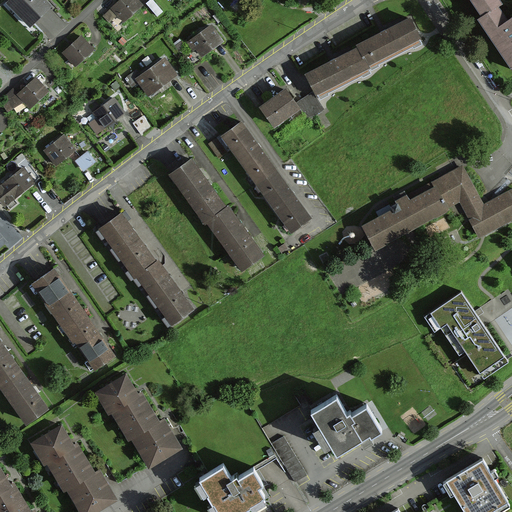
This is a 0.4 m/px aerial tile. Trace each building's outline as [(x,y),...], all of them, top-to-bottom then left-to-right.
[(46,0),(8,0),(5,3),(29,27),(51,5),(46,0)] [(120,0),(111,8),(124,23),(142,6),(136,0),(120,0)] [(472,0),(484,16),(499,6),(503,4),(500,0),(472,0)] [(499,6),(484,16),(478,19),(511,68),(511,17),(508,20),(499,6)] [(384,31),(357,45),(358,48),(368,68),(422,41),(411,18),(384,31)] [(212,24),(187,41),(192,50),(195,48),(200,56),(223,41),(212,24)] [(94,51),(81,36),(71,45),(62,53),(75,68),(94,51)] [(368,68),(358,48),(333,60),(305,74),(317,97),(370,70),(368,68)] [(166,57),(136,79),(149,97),(179,75),(166,57)] [(49,93),(36,78),(19,93),(32,108),(49,93)] [(301,109),(285,87),(280,91),(259,107),(275,128),(301,109)] [(115,98),(94,112),(104,127),(125,113),(115,98)] [(259,145),(242,121),(220,137),(254,185),(276,170),(259,145)] [(77,149),(65,134),(45,151),(57,165),(77,149)] [(219,157),(228,151),(218,137),(209,143),(219,157)] [(88,151),(75,161),(83,172),(97,162),(88,151)] [(209,182),(192,159),(169,175),(203,224),(205,223),(227,208),(209,182)] [(0,184),(0,200),(4,206),(39,180),(27,164),(0,184)] [(362,228),(374,252),(449,212),(447,208),(460,202),(479,238),(511,220),(511,192),(483,207),(463,168),(394,204),(397,210),(362,228)] [(292,193),(276,170),(254,185),(289,234),(311,218),(292,193)] [(227,208),(205,223),(240,272),(263,256),(245,230),(229,206),(227,208)] [(137,237),(121,213),(97,230),(132,279),(134,277),(155,262),(137,237)] [(155,262),(134,277),(168,326),(192,310),(173,284),(157,261),(155,262)] [(69,289),(53,267),(30,284),(63,328),(86,311),(69,289)] [(424,317),(435,333),(442,328),(459,355),(466,351),(484,380),(509,364),(462,292),(424,317)] [(101,331),(86,311),(63,328),(95,372),(118,355),(101,331)] [(4,345),(0,340),(0,380),(19,366),(4,345)] [(32,384),(19,366),(0,380),(0,386),(28,424),(50,408),(32,384)] [(100,390),(113,412),(116,410),(144,394),(131,372),(100,390)] [(144,394),(116,410),(133,439),(136,437),(164,421),(148,392),(144,394)] [(318,420),(312,423),(326,446),(331,442),(337,452),(361,437),(364,441),(373,435),(372,434),(382,428),(367,403),(352,412),(350,409),(346,411),(337,394),(312,409),(318,420)] [(168,418),(164,421),(136,437),(153,465),(184,446),(168,418)] [(34,441),(47,463),(51,461),(79,445),(66,423),(34,441)] [(79,445),(51,461),(67,490),(71,488),(99,472),(82,443),(79,445)] [(484,459),(444,481),(452,494),(455,492),(466,511),(489,511),(494,510),(494,511),(496,511),(510,504),(495,477),(497,476),(494,469),(490,471),(484,459)] [(202,480),(199,482),(206,494),(209,492),(214,500),(211,502),(216,511),(222,511),(242,511),(245,511),(244,508),(252,504),(253,506),(266,498),(264,495),(266,493),(260,483),(264,481),(255,466),(236,477),(232,470),(229,471),(224,463),(200,476),(202,480)] [(0,493),(12,487),(0,467),(0,493)] [(103,469),(99,472),(71,488),(84,511),(93,511),(119,497),(103,469)] [(12,487),(0,493),(0,511),(30,511),(15,485),(12,487)]
